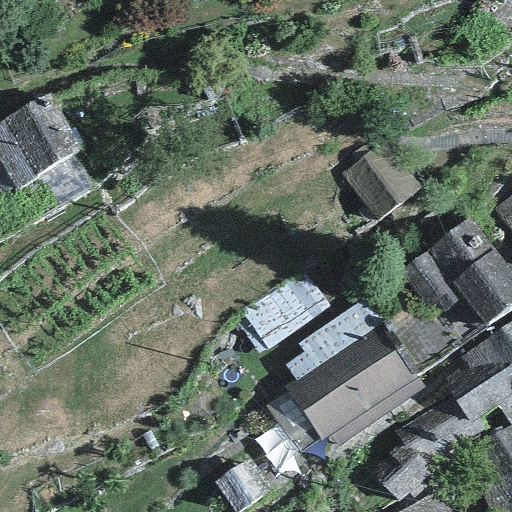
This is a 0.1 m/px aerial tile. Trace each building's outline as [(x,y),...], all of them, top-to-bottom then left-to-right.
[(41,96),(0,118),(0,180),(9,196),(76,159),(41,96)] [(420,195),(386,148),(341,179),(375,227),(420,195)] [(511,186),(482,210),(511,248),(511,186)] [(511,294),(469,226),(395,273),(441,346),(511,301),(511,294)] [(511,326),(461,361),(495,411),(511,399),(511,326)] [(368,333),(262,397),(294,450),(400,385),(368,333)] [(458,396),(398,434),(422,473),(483,435),(458,396)] [(511,511),(511,437),(469,465),(498,511),(511,511)] [(249,466),(214,490),(228,511),(251,511),(271,498),(249,466)] [(444,511),(434,496),(408,511),(444,511)]
